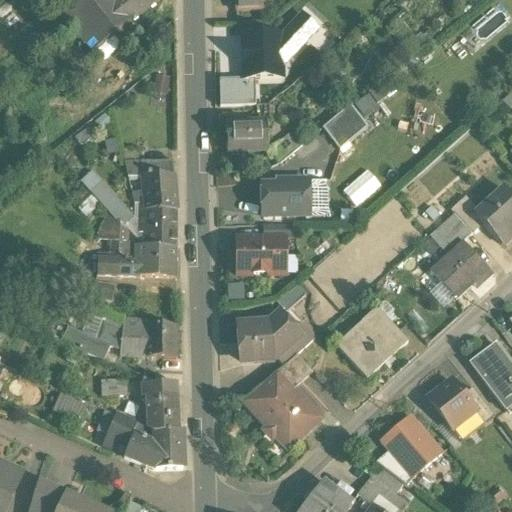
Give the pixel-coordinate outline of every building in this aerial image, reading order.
[(116,0),(116,1),(115,0),(88,0),(71,13),(63,20),(92,56),(136,20),(121,0),(116,0)] [(160,0),(121,0),(136,20),(162,1),(160,0)] [(234,0),(236,15),(263,14),(262,0),(234,0)] [(65,5),(57,12),(63,20),(71,13),(65,5)] [(282,38),(279,38),(279,60),(291,59),(307,42),(292,29),(282,38)] [(280,82),(279,60),(279,38),(242,40),(244,83),(254,83),(280,82)] [(218,83),(219,111),(255,110),(254,83),(244,83),(218,83)] [(387,97),(377,86),(352,106),(365,122),(379,111),(376,107),(387,97)] [(350,108),(322,132),(339,155),(367,131),(350,108)] [(264,124),(228,126),(230,155),(265,154),(264,124)] [(304,147),(305,146),(294,133),(269,153),(280,167),(304,147)] [(143,164),(123,165),(127,179),(143,180),(143,179),(143,164)] [(143,180),(127,179),(132,200),(144,200),(143,180)] [(173,180),(143,179),(143,180),(144,200),(132,200),(134,207),(145,207),(145,213),(176,213),(173,180)] [(309,184),(278,184),(278,189),(263,189),(264,220),(310,220),(309,184)] [(511,238),(511,202),(504,194),(479,216),(475,220),(482,228),(501,249),(511,238)] [(465,200),(450,214),(453,217),(472,238),(482,228),(475,220),(479,216),(465,200)] [(145,213),(132,212),(132,228),(145,228),(145,213)] [(176,213),(145,213),(145,228),(145,247),(145,250),(175,251),(176,213)] [(128,234),(110,217),(98,241),(112,243),(111,256),(106,256),(106,262),(126,263),(128,234)] [(472,238),(453,217),(442,227),(444,230),(454,240),(461,247),(462,246),(462,247),(472,238)] [(454,240),(444,230),(437,236),(447,246),(454,240)] [(281,278),(281,244),(237,245),(237,278),(281,278)] [(461,247),(430,276),(442,289),(455,304),(473,287),(477,292),(491,279),(462,247),(462,246),(461,247)] [(175,251),(145,250),(145,264),(145,280),(176,281),(175,251)] [(106,262),(98,262),(98,279),(145,280),(145,264),(140,263),(126,263),(106,262)] [(296,287),(276,305),(286,316),(306,299),(296,287)] [(446,312),(455,304),(442,289),(432,298),(446,312)] [(408,345),(377,311),(335,349),(367,383),(408,345)] [(294,336),(279,319),(269,328),(240,329),(242,366),(273,364),(276,362),(299,341),(294,336)] [(148,324),(124,323),(120,360),(147,361),(147,331),(148,331),(148,324)] [(299,341),(276,362),(283,371),(286,368),(298,358),(316,341),(304,328),(294,336),(299,341)] [(148,331),(147,331),(147,361),(175,362),(175,331),(148,331)] [(511,369),(496,348),(471,367),(506,414),(508,413),(504,408),(511,402),(511,369)] [(313,375),(298,358),(286,368),(302,385),(313,375)] [(283,371),(248,402),(243,403),(289,451),(320,422),(293,394),(302,385),(286,368),(283,371)] [(176,387),(152,388),(141,383),(142,402),(146,402),(147,433),(153,436),(178,435),(178,419),(177,419),(176,387)] [(451,383),(427,402),(453,435),(475,417),(477,416),(463,399),(451,383)] [(126,384),(102,385),(102,401),(126,400),(126,384)] [(495,421),(472,392),(463,399),(477,416),(475,417),(484,429),(495,421)] [(140,430),(104,415),(93,437),(128,454),(125,460),(154,474),(153,436),(147,433),(140,430)] [(484,429),(475,417),(453,435),(462,446),(484,429)] [(389,454),(413,483),(441,459),(409,421),(381,445),(389,454)] [(178,435),(153,436),(154,474),(184,473),(182,435),(178,435)] [(413,483),(389,454),(376,467),(403,488),(407,491),(413,483)] [(4,511),(22,477),(0,466),(0,511),(4,511)] [(403,488),(376,467),(368,478),(372,480),(395,498),(403,488)] [(395,498),(372,480),(357,500),(372,511),(373,510),(375,511),(403,511),(407,507),(395,498)] [(47,511),(56,492),(38,483),(30,511),(32,511),(47,511)] [(324,486),(303,511),(349,511),(353,508),(324,486)] [(100,511),(68,497),(60,511),(100,511)]
